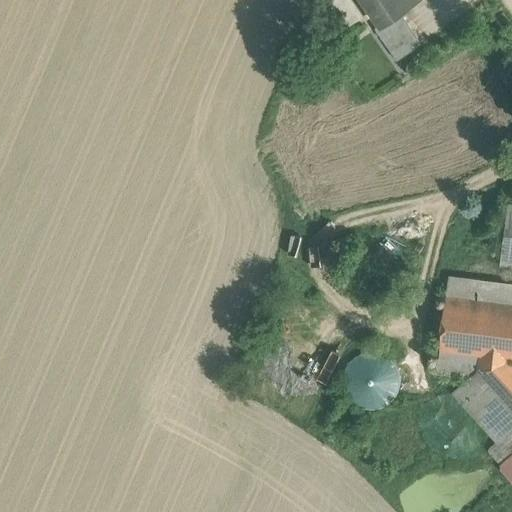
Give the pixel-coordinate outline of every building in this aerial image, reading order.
[(363,0),(365,2),(368,0),(370,0),(385,21),(386,22),(401,12),(418,0),(363,0)] [(422,44),(401,12),(386,22),(385,21),(375,28),(398,61),(422,44)] [(510,23),(503,13),(498,17),(505,26),(510,23)] [(511,204),(510,204),(503,264),(511,264),(511,204)] [(511,285),(449,277),(438,374),(471,378),(478,379),(479,372),(511,408),(511,285)] [(381,352),(369,351),(356,355),(347,364),(343,377),(344,389),(351,400),(362,407),(375,409),(388,404),(397,395),(401,383),(399,370),(392,359),(381,352)] [(511,432),(511,408),(479,372),(478,379),(471,378),(453,393),(499,443),(499,444),(511,432)] [(511,432),(499,444),(499,443),(489,452),(501,465),(511,454),(511,432)] [(511,454),(501,465),(511,477),(511,454)]
